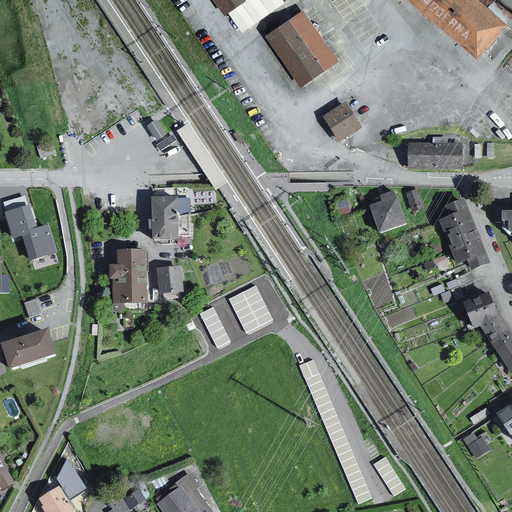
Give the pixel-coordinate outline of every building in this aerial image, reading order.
[(213,0),(224,14),(229,16),(244,32),(288,7),(287,4),(283,0),(213,0)] [(511,18),(511,12),(497,0),(418,0),(482,54),(511,18)] [(270,37),(302,85),(327,68),(337,61),(305,13),(270,37)] [(330,118),(344,139),(362,127),(348,106),(330,118)] [(159,139),(167,133),(163,127),(159,121),(150,126),(159,139)] [(413,146),(413,168),(464,169),(464,146),(413,146)] [(415,210),(426,207),(421,190),(410,193),(415,210)] [(383,233),(407,224),(396,193),(372,202),(383,233)] [(177,200),(151,201),(152,246),(179,244),(177,200)] [(477,270),(490,264),(463,202),(452,207),(457,218),(444,223),(462,263),(473,259),(477,270)] [(32,258),(56,251),(48,224),(36,228),(29,205),(7,212),(14,236),(24,233),(32,258)] [(511,214),(497,214),(497,224),(502,224),(501,232),(505,237),(507,236),(511,233),(511,214)] [(147,255),(117,255),(117,269),(112,269),(112,284),(112,308),(148,308),(147,255)] [(185,270),(159,272),(161,297),(187,294),(185,270)] [(511,332),(501,317),(492,295),(468,305),(478,329),(482,327),(511,369),(511,332)] [(47,329),(3,344),(11,367),(55,352),(47,329)] [(511,404),(495,415),(508,436),(511,433),(511,404)] [(0,450),(0,482),(1,482),(5,491),(17,485),(0,450)] [(163,511),(213,511),(198,493),(199,486),(193,477),(189,477),(177,485),(180,489),(159,505),(163,511)] [(78,511),(66,488),(41,503),(46,511),(78,511)]
